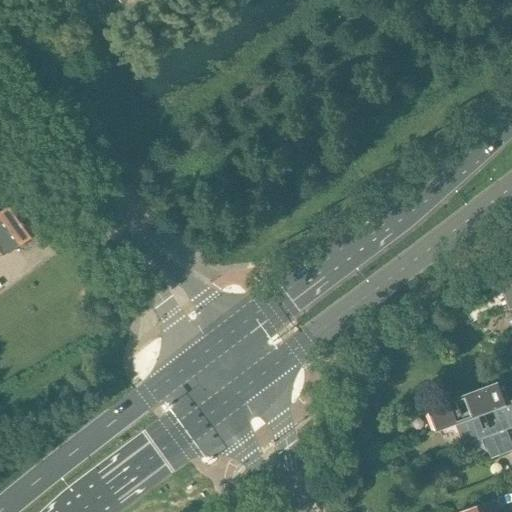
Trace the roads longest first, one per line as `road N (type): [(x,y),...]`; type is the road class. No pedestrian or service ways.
road 1 (secondary): [(511,133),(231,342)]
road 2 (secondary): [(254,384),(511,194)]
road 3 (secondary): [(201,362),(2,511)]
road 4 (unclassified): [(231,342),(204,295),(99,216)]
road 5 (unclassified): [(99,216),(167,299),(201,362)]
road 6 (secondary): [(80,511),(224,405)]
road 7 (tertiary): [(299,511),(276,424),(254,384)]
road 8 (unclassified): [(81,195),(0,106)]
road 9 (tertiary): [(224,405),(280,511)]
